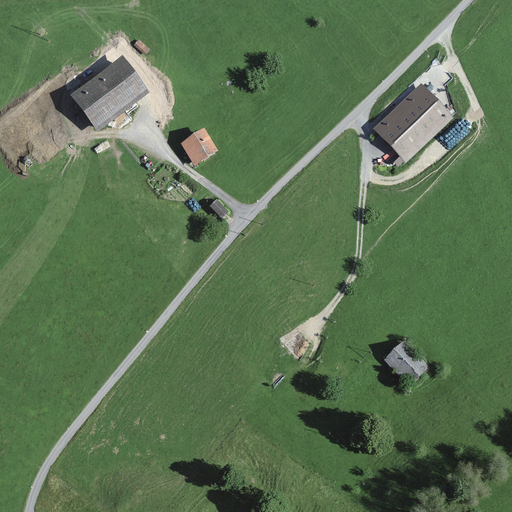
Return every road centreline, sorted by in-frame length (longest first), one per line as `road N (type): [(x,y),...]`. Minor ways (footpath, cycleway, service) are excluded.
road 1 (unclassified): [(249,216),(63,441),(30,511)]
road 2 (unclassified): [(469,0),(249,216)]
road 3 (track): [(367,175),(359,264),(318,324)]
road 4 (residential): [(249,216),(127,123)]
